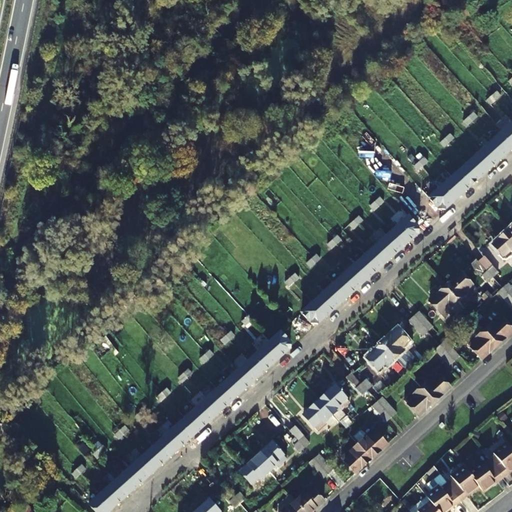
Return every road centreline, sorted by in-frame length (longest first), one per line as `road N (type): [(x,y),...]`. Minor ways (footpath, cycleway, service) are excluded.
road 1 (residential): [(139,511),(140,500),(511,165)]
road 2 (residential): [(511,346),(329,511)]
road 3 (trunk): [(0,120),(24,0)]
